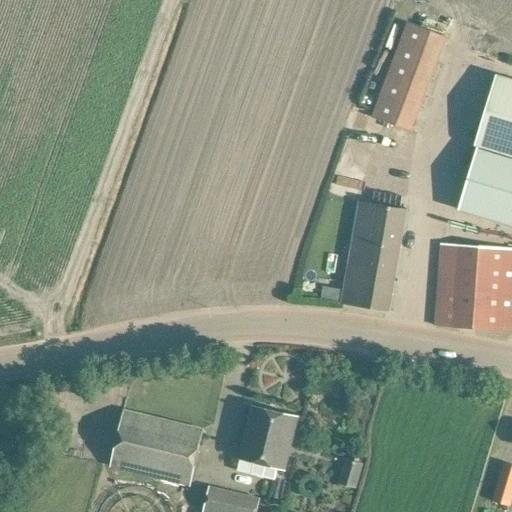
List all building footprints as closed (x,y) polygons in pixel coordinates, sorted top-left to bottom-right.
[(430,124),(461,27),(418,14),(387,111),(430,124)] [(511,80),(496,75),(475,147),(477,148),(458,210),(511,226),(511,80)] [(360,202),(342,303),(389,311),(407,210),(360,202)] [(511,248),(460,246),(441,245),(436,305),(434,325),(511,331),(511,248)] [(283,469),(296,417),(254,406),(241,459),(283,469)] [(124,411),(120,431),(111,466),(189,485),(202,430),(124,411)] [(346,460),(338,484),(355,489),(363,465),(357,463),(359,456),(352,453),(349,461),(346,460)] [(511,465),(504,463),(493,502),(509,507),(511,496),(511,465)] [(209,487),(205,506),(204,511),(207,511),(206,511),(256,511),(260,499),(209,487)]
